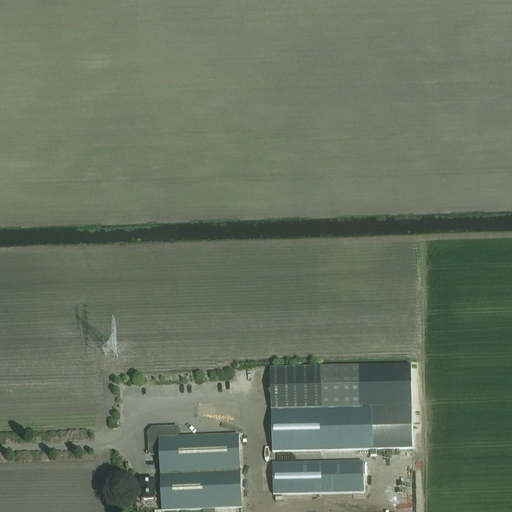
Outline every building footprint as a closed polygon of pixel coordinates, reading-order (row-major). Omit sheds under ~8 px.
[(411,367),(271,370),(272,410),(412,407),(411,367)] [(412,409),(272,412),(273,453),(370,451),(370,456),(377,456),(377,451),(413,450),(412,409)] [(239,510),(237,438),(179,440),(178,427),(152,428),(147,432),(148,457),(160,456),(161,484),(162,497),(162,511),(166,511),(191,511),(239,510)] [(274,493),(274,496),(365,494),(364,463),(273,465),(273,473),(274,493)] [(156,497),(162,497),(161,484),(155,484),(155,481),(141,482),(142,501),(156,501),(156,497)]
